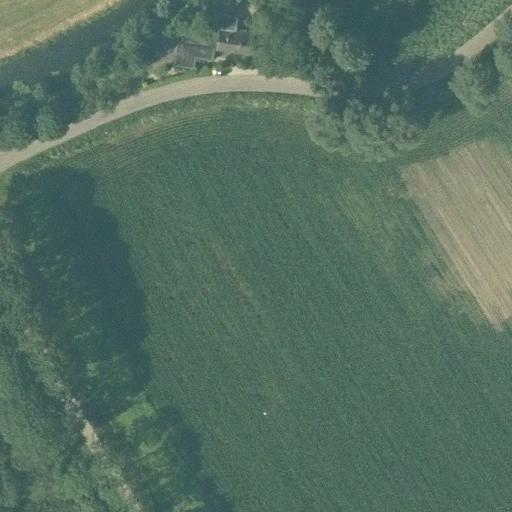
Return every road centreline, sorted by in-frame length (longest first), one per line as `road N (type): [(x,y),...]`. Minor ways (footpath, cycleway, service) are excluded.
road 1 (unclassified): [(0,161),(126,108),(201,87),(360,92),(412,83),(466,55),(511,14)]
road 2 (unclassified): [(136,511),(50,375),(0,268)]
